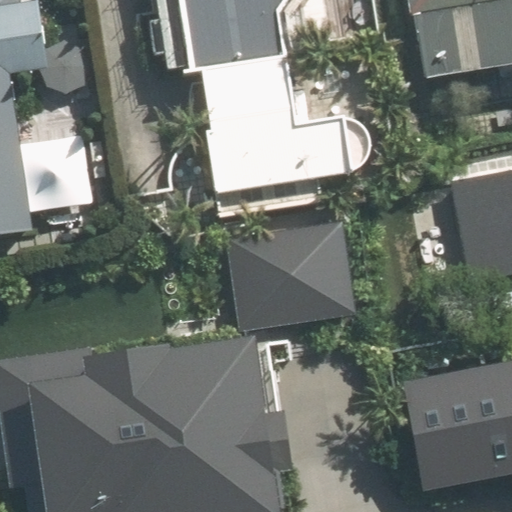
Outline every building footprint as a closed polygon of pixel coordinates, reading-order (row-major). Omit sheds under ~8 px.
[(0,0),(0,201),(22,198),(10,123),(16,123),(8,77),(44,72),(33,5),(25,8),(23,0),(0,0)] [(170,0),(181,64),(194,62),(204,122),(200,124),(214,213),(278,204),(274,180),(341,169),(343,168),(348,165),(353,162),(357,158),(360,153),(363,149),(364,143),(365,137),(364,131),(363,127),(361,121),(357,116),(353,112),(348,109),(343,107),(337,106),(333,104),(330,105),(285,112),(268,2),(269,0),(170,0)] [(511,56),(511,0),(405,0),(407,6),(415,5),(425,70),(511,56)] [(511,165),(481,172),(456,176),(472,272),(511,266),(511,165)] [(227,233),(240,318),(357,300),(344,216),(227,233)] [(417,481),(511,463),(511,328),(422,345),(433,403),(404,409),(417,481)] [(252,352),(250,342),(88,364),(85,342),(0,353),(0,380),(18,509),(37,506),(37,511),(282,511),(277,473),(285,472),(272,382),(268,382),(264,350),(252,352)]
